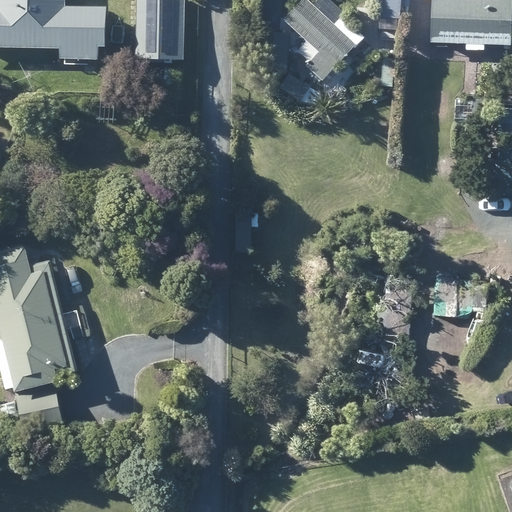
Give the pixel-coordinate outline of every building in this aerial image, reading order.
[(0,0),(0,46),(53,47),(53,58),(62,58),(86,58),(91,58),(91,45),(98,45),(98,8),(98,6),(59,6),(58,0),(0,0)] [(132,0),(131,56),(139,57),(144,57),(179,58),(180,0),(132,0)] [(336,13),(325,3),(321,0),(311,0),(308,4),(303,0),(293,0),(286,9),(277,18),(298,38),(286,51),(300,64),(317,80),(350,43),(327,22),(336,13)] [(401,0),(381,0),(380,20),(400,21),(401,0)] [(426,0),(425,42),(504,45),(505,28),(511,27),(511,5),(505,5),(505,0),(426,0)] [(286,33),(266,31),(256,31),(253,68),(283,70),(286,33)] [(511,82),(500,82),(501,67),(487,66),(484,101),(511,103),(511,82)] [(290,73),(283,72),(279,72),(279,89),(289,89),(289,81),(290,73)] [(304,83),(298,78),(296,76),(291,82),(290,89),(295,93),(304,83)] [(469,98),(468,118),(488,119),(489,107),(482,106),(482,98),(469,98)] [(462,126),(461,142),(475,143),(475,137),(481,137),(481,127),(462,126)] [(458,180),(482,181),(482,166),(477,166),(478,152),(464,151),(464,164),(459,164),(458,180)] [(511,172),(486,170),(483,203),(511,205),(511,203),(511,172)] [(25,264),(22,254),(20,245),(0,249),(0,359),(8,390),(51,380),(50,375),(73,369),(63,326),(59,309),(47,258),(41,260),(25,264)] [(440,326),(387,318),(381,362),(434,369),(440,326)] [(60,422),(53,386),(51,383),(12,392),(22,437),(62,427),(60,422)] [(10,399),(0,401),(0,416),(13,414),(10,399)]
